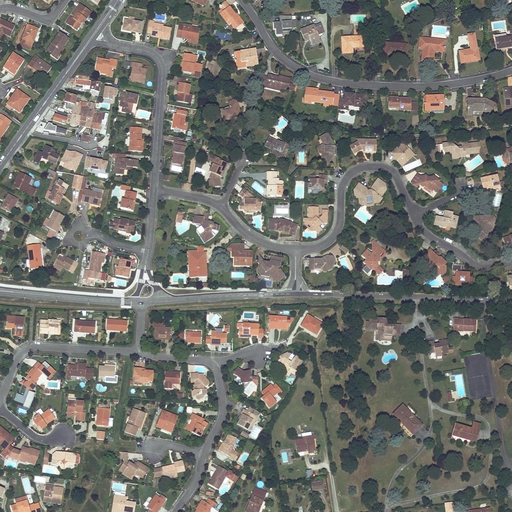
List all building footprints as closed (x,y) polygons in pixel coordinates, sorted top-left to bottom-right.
[(223,12),(220,14),(228,24),(230,23),(235,29),(242,24),(237,17),(236,17),(235,16),(235,15),(225,2),(222,5),(221,9),(223,12)] [(73,19),(72,18),(67,25),(76,31),(81,24),(82,24),(91,12),(80,4),(72,15),(73,17),(75,17),(73,19)] [(243,23),(236,14),(235,15),(235,16),(236,17),(237,17),(242,24),(243,23)] [(291,15),(282,15),(282,21),(280,21),(273,22),(274,28),(276,28),(276,34),(282,34),(288,34),(293,33),(292,28),(296,27),(296,20),(292,20),(291,15)] [(4,21),(2,20),(0,19),(0,32),(10,37),(15,26),(9,24),(3,22),(4,21)] [(142,23),(138,22),(134,22),(129,21),(125,20),(123,30),(140,33),(142,23)] [(171,29),(167,28),(163,27),(153,25),(153,23),(154,22),(149,21),(147,33),(152,34),(151,34),(161,36),(160,38),(169,39),(171,29)] [(320,23),(317,24),(314,25),(300,30),(303,39),(309,37),(309,39),(311,45),(320,42),(319,39),(323,33),(321,27),(320,23)] [(188,43),(192,43),(196,44),(199,30),(191,28),(191,26),(180,24),(177,37),(186,39),(187,37),(189,38),(189,39),(188,43)] [(32,46),(35,38),(38,29),(27,25),(21,42),(32,46)] [(57,39),(54,42),(53,42),(53,43),(52,43),(52,44),(53,44),(53,45),(51,47),(50,46),(47,51),(50,53),(50,54),(54,58),(57,53),(58,54),(61,50),(62,50),(63,50),(63,49),(62,48),(61,47),(64,43),(65,44),(68,41),(62,37),(63,35),(62,35),(59,33),(56,38),(57,39)] [(474,34),(470,35),(467,35),(468,43),(469,43),(470,50),(459,52),(461,62),(474,60),(475,61),(479,60),(477,48),(476,48),(474,34)] [(505,47),(506,47),(507,46),(508,48),(511,46),(511,36),(497,39),(498,44),(496,44),(497,49),(505,48),(505,47)] [(352,48),(358,47),(363,47),(363,37),(342,37),(342,53),(352,52),(352,48)] [(445,40),(433,39),(420,37),(419,48),(423,49),(422,61),(431,62),(433,48),(444,50),(445,40)] [(32,46),(21,42),(20,46),(30,50),(32,46)] [(407,54),(407,50),(407,45),(386,43),(385,55),(395,56),(395,53),(396,53),(407,54)] [(433,48),(431,62),(433,62),(435,50),(444,51),(444,50),(433,48)] [(246,64),(247,66),(247,67),(258,65),(256,49),(235,53),(236,64),(246,62),(246,64)] [(11,68),(10,69),(9,71),(15,75),(24,61),(12,53),(5,64),(11,68)] [(193,74),(195,65),(197,57),(185,54),(183,63),(184,63),(182,72),(193,74)] [(32,67),(38,59),(34,56),(28,64),(32,67)] [(106,60),(98,58),(95,70),(100,71),(100,73),(102,74),(101,79),(107,80),(108,75),(107,75),(108,71),(115,73),(118,61),(109,59),(109,61),(109,63),(106,63),(106,60)] [(32,67),(39,72),(45,76),(51,68),(38,59),(32,67)] [(146,70),(144,69),(141,69),(142,65),(133,63),(132,67),(133,67),(130,77),(131,77),(133,80),(133,81),(144,83),(146,70)] [(211,74),(212,74),(214,66),(205,65),(203,76),(211,77),(211,74)] [(280,89),(284,90),(287,91),(288,90),(294,91),(296,85),(289,84),(290,79),(278,77),(278,78),(268,75),(267,77),(266,84),(270,85),(270,87),(275,88),(275,90),(280,91),(280,89)] [(261,86),(275,90),(275,88),(270,87),(270,85),(266,84),(267,77),(264,76),(261,86)] [(100,88),(101,83),(76,80),(76,84),(90,86),(90,89),(94,90),(94,89),(99,91),(100,89),(100,88)] [(189,94),(190,90),(191,85),(186,84),(180,83),(178,93),(179,93),(180,93),(180,94),(178,102),(189,104),(191,95),(189,94)] [(116,97),(118,89),(105,87),(103,99),(112,100),(113,96),(116,97)] [(332,107),(333,105),(334,95),(332,95),(330,94),(330,93),(318,91),(317,91),(315,91),(315,89),(306,88),(304,99),(316,100),(316,102),(323,103),(328,104),(328,106),(332,107)] [(11,102),(10,101),(7,104),(19,112),(29,99),(17,90),(14,94),(15,95),(11,102)] [(131,114),(132,109),(133,104),(136,104),(138,96),(122,92),(120,99),(125,100),(122,112),(131,114)] [(86,113),(87,108),(85,108),(86,102),(80,101),(80,103),(76,102),(75,101),(77,96),(67,93),(64,102),(67,103),(74,105),(77,106),(76,106),(81,107),(80,112),(86,113)] [(364,107),(364,102),(365,96),(345,94),(344,99),(338,99),(338,106),(338,107),(337,109),(348,110),(348,106),(364,107)] [(425,110),(428,110),(431,110),(431,108),(444,108),(444,96),(426,96),(426,103),(425,103),(424,103),(425,110)] [(388,107),(399,107),(399,109),(399,110),(410,111),(411,103),(411,100),(405,99),(400,99),(399,101),(398,101),(398,99),(398,98),(388,97),(388,107)] [(485,111),(486,110),(490,112),(494,104),(486,99),(468,99),(467,114),(472,114),(472,111),(485,111)] [(241,116),(237,101),(229,103),(230,108),(218,110),(220,119),(224,119),(224,120),(241,116)] [(76,124),(79,125),(80,117),(79,117),(80,112),(81,107),(76,106),(77,106),(74,105),(67,103),(66,107),(72,110),(71,115),(70,123),(76,124)] [(93,111),(94,109),(95,104),(89,103),(87,108),(86,113),(85,118),(86,118),(85,126),(88,127),(90,127),(93,111)] [(97,110),(94,109),(93,111),(90,127),(100,129),(102,120),(104,120),(105,113),(101,112),(96,112),(97,110)] [(186,112),(182,111),(178,110),(177,114),(175,114),(172,128),(183,130),(186,112)] [(67,118),(68,114),(57,111),(56,115),(55,114),(53,120),(65,124),(67,118)] [(0,139),(0,138),(0,137),(8,126),(11,121),(1,114),(0,115),(0,139)] [(46,131),(66,134),(67,128),(47,125),(46,131)] [(129,151),(136,152),(142,152),(143,148),(140,147),(141,140),(142,128),(131,127),(130,137),(128,137),(127,146),(130,147),(129,151)] [(334,146),(331,140),(327,133),(320,137),(324,146),(324,152),(320,161),(327,165),(334,153),(334,146)] [(90,136),(83,134),(81,141),(88,143),(90,136)] [(172,141),(173,141),(174,141),(173,145),(175,145),(174,153),(172,160),(182,162),(186,143),(180,142),(181,138),(173,137),(172,141)] [(282,144),(269,137),(265,145),(277,150),(274,157),(281,161),(290,145),(283,142),(282,144)] [(356,146),(351,149),(354,154),(362,149),(363,149),(364,149),(365,152),(374,152),(376,152),(376,140),(362,139),(358,141),(354,143),(356,146)] [(460,156),(463,152),(465,152),(465,154),(466,154),(479,153),(479,148),(480,148),(479,143),(469,144),(467,143),(462,143),(462,147),(458,148),(452,143),(442,144),(443,150),(445,151),(445,152),(450,151),(451,153),(452,157),(456,157),(458,158),(460,156)] [(277,150),(265,145),(265,146),(273,151),(271,156),(274,157),(277,150)] [(405,148),(405,146),(405,145),(400,145),(400,146),(397,149),(397,148),(391,154),(397,160),(399,163),(402,166),(411,157),(409,154),(412,152),(408,149),(407,150),(405,148)] [(59,156),(57,155),(54,154),(50,152),(51,149),(46,147),(43,154),(38,152),(37,156),(35,158),(34,162),(38,164),(41,158),(46,160),(47,159),(56,164),(59,156)] [(505,160),(502,162),(507,166),(508,166),(509,170),(511,169),(511,148),(510,147),(508,150),(505,150),(504,155),(505,160)] [(70,152),(66,150),(60,161),(65,163),(72,166),(71,168),(75,170),(82,155),(74,151),(73,154),(70,153),(70,152)] [(214,187),(218,187),(221,187),(219,176),(221,172),(224,174),(228,164),(220,160),(218,165),(213,163),(216,157),(209,154),(207,160),(213,163),(209,172),(212,173),(209,179),(210,179),(209,182),(209,185),(214,185),(214,187)] [(97,160),(86,158),(84,168),(100,170),(100,168),(106,169),(107,162),(97,160)] [(125,169),(125,166),(133,167),(137,168),(138,160),(125,159),(116,158),(114,174),(123,175),(123,169),(125,169)] [(271,192),(271,193),(271,195),(282,195),(282,181),(278,181),(278,179),(277,179),(277,172),(268,172),(267,179),(269,179),(269,184),(271,184),(270,186),(269,186),(268,186),(268,192),(271,192)] [(36,190),(32,188),(27,186),(31,178),(21,174),(16,182),(15,181),(13,186),(33,196),(36,190)] [(80,189),(82,181),(83,177),(75,175),(72,188),(80,190),(80,189)] [(324,184),(324,182),(324,180),(327,180),(327,175),(319,175),(319,179),(310,179),(310,182),(308,182),(308,188),(310,188),(313,191),(313,194),(318,194),(320,191),(323,194),(326,190),(324,189),(324,184)] [(443,185),(441,183),(439,182),(440,180),(433,176),(431,179),(426,176),(423,179),(417,175),(411,183),(417,187),(420,185),(423,187),(424,187),(424,186),(429,190),(431,188),(437,193),(443,185)] [(492,187),(493,188),(493,189),(500,188),(498,175),(473,180),(475,187),(482,185),(483,189),(492,187)] [(378,179),(371,189),(370,189),(370,190),(367,191),(367,189),(359,184),(353,191),(354,196),(359,199),(360,204),(362,206),(365,205),(367,207),(372,206),(374,204),(379,203),(382,198),(381,197),(386,190),(385,184),(378,179)] [(48,199),(58,205),(62,197),(61,197),(60,196),(61,194),(64,188),(61,187),(63,182),(59,180),(52,193),(48,199)] [(82,202),(90,203),(90,202),(95,203),(100,204),(102,194),(92,192),(84,190),(80,189),(80,190),(78,201),(82,202)] [(261,203),(258,203),(256,202),(256,200),(249,199),(249,198),(251,195),(244,189),(243,189),(239,194),(244,198),(244,199),(244,203),(241,203),(240,203),(240,209),(244,209),(244,212),(246,212),(246,213),(252,213),(252,212),(252,208),(255,209),(255,211),(261,211),(261,203)] [(131,210),(132,206),(133,201),(135,202),(137,193),(130,192),(128,191),(126,191),(124,199),(122,199),(121,208),(131,210)] [(11,213),(14,206),(18,199),(8,194),(1,208),(11,213)] [(327,223),(327,220),(327,216),(322,215),(320,217),(318,219),(316,217),(317,215),(318,215),(318,207),(309,207),(308,219),(305,219),(304,224),(309,224),(311,227),(311,231),(315,231),(317,233),(322,230),(319,226),(322,223),(327,223)] [(57,233),(54,231),(58,224),(59,225),(64,217),(55,211),(46,227),(50,229),(46,236),(54,240),(57,233)] [(458,217),(453,216),(452,218),(451,218),(452,216),(452,213),(445,211),(444,216),(445,216),(447,217),(446,219),(443,218),(438,217),(436,225),(446,228),(446,226),(455,228),(458,217)] [(209,214),(204,213),(203,217),(204,217),(203,221),(207,222),(211,223),(211,221),(208,220),(209,215),(209,214)] [(217,231),(218,229),(219,226),(213,225),(213,223),(211,223),(207,222),(203,221),(204,217),(203,217),(194,215),(192,223),(200,225),(205,232),(200,235),(204,243),(213,236),(210,231),(211,230),(217,231)] [(476,222),(478,224),(481,225),(482,227),(482,229),(481,231),(480,232),(479,238),(482,241),(485,239),(487,237),(487,236),(488,235),(489,232),(492,233),(495,219),(492,218),(492,215),(477,216),(477,221),(476,221),(476,222)] [(130,232),(132,221),(129,220),(120,218),(120,220),(114,219),(113,223),(110,222),(109,227),(112,228),(112,229),(118,231),(119,229),(126,230),(126,232),(126,233),(130,234),(130,232)] [(282,232),(283,231),(293,235),(297,225),(282,220),(270,219),(269,229),(277,230),(280,231),(282,232)] [(41,263),(39,249),(40,249),(39,244),(27,246),(30,270),(42,268),(42,263),(41,263)] [(241,251),(242,248),(242,245),(232,244),(227,248),(227,251),(232,251),(232,257),(234,257),(234,262),(240,262),(239,266),(251,266),(251,252),(243,252),(241,251)] [(374,270),(374,271),(379,271),(379,266),(378,266),(378,262),(378,259),(380,259),(380,255),(381,255),(381,247),(377,244),(372,244),(372,250),(374,251),(371,254),(367,250),(362,256),(366,260),(364,262),(367,265),(363,269),(363,270),(367,273),(368,274),(372,270),(374,270)] [(380,262),(387,253),(381,247),(381,255),(380,255),(380,259),(378,259),(378,262),(380,262)] [(431,264),(431,265),(431,267),(433,270),(431,271),(436,276),(440,273),(442,271),(443,273),(445,272),(445,266),(443,264),(445,262),(440,257),(439,259),(436,256),(429,249),(427,252),(421,258),(424,261),(427,260),(431,264)] [(189,265),(190,265),(191,276),(207,275),(207,264),(205,264),(206,252),(198,252),(198,250),(186,251),(188,252),(188,253),(190,253),(190,257),(188,257),(189,265)] [(102,273),(101,273),(100,273),(102,263),(103,253),(93,252),(89,271),(85,270),(84,279),(88,279),(88,278),(101,280),(102,273)] [(279,266),(280,264),(280,263),(282,261),(283,259),(271,256),(270,262),(269,262),(263,261),(260,264),(262,267),(259,268),(258,272),(261,275),(269,277),(270,276),(274,282),(277,282),(283,278),(283,275),(280,269),(278,270),(277,268),(277,267),(279,266)] [(335,261),(334,259),(333,257),(331,256),(328,257),(328,256),(323,257),(324,259),(320,260),(316,260),(316,259),(314,259),(309,259),(309,260),(309,269),(320,269),(320,270),(325,270),(331,268),(330,264),(335,261)] [(66,258),(65,259),(65,260),(62,258),(59,257),(55,263),(62,267),(73,273),(78,263),(67,257),(66,258)] [(130,269),(131,265),(132,261),(120,259),(119,266),(117,275),(127,277),(129,268),(130,269)] [(320,269),(309,269),(309,270),(315,270),(320,271),(326,271),(332,269),(335,261),(330,264),(331,268),(325,270),(320,270),(320,269)] [(207,275),(191,276),(190,265),(189,265),(189,278),(207,277),(207,275)] [(383,270),(379,266),(379,271),(374,271),(379,275),(383,270)] [(453,281),(454,282),(456,282),(456,286),(460,286),(460,284),(465,285),(465,282),(469,282),(471,282),(471,277),(469,277),(469,273),(467,273),(465,273),(460,273),(460,270),(460,266),(453,266),(453,270),(456,270),(456,277),(453,277),(453,281)] [(274,316),(269,316),(269,328),(276,329),(276,326),(289,327),(292,321),(293,318),(290,318),(290,317),(286,317),(281,317),(274,316)] [(6,326),(11,326),(16,327),(15,336),(23,337),(25,318),(15,317),(15,321),(6,320),(6,326)] [(458,317),(453,317),(452,326),(457,326),(457,330),(475,331),(475,319),(458,318),(458,317)] [(317,334),(319,329),(322,325),(316,321),(317,320),(313,318),(311,322),(305,318),(301,326),(308,330),(309,329),(317,334)] [(375,319),(369,318),(369,322),(367,322),(366,329),(376,330),(376,335),(384,336),(384,339),(391,340),(392,334),(399,335),(400,326),(389,326),(389,327),(386,327),(386,324),(386,319),(379,319),(378,320),(375,320),(375,319)] [(49,334),(49,333),(49,332),(58,333),(58,328),(60,329),(60,323),(56,323),(56,321),(48,320),(48,325),(40,325),(39,333),(49,334)] [(116,321),(111,321),(111,320),(107,320),(106,330),(122,331),(122,330),(127,331),(128,320),(123,320),(123,321),(116,321)] [(79,322),(79,321),(75,321),(74,332),(95,334),(95,322),(85,321),(85,322),(79,322)] [(158,339),(158,338),(158,337),(167,338),(167,336),(170,337),(170,329),(164,328),(164,323),(152,323),(152,327),(154,328),(153,339),(158,339)] [(239,328),(239,332),(238,337),(242,337),(242,334),(251,334),(258,335),(258,338),(263,338),(264,330),(258,329),(258,325),(242,324),(242,327),(242,328),(239,328)] [(13,336),(15,336),(16,327),(11,326),(6,326),(6,327),(14,329),(13,336)] [(215,343),(221,343),(226,343),(226,333),(222,333),(216,333),(216,331),(211,331),(211,345),(215,345),(215,343)] [(189,344),(189,343),(189,342),(194,342),(194,343),(200,343),(201,333),(185,332),(185,344),(189,344)] [(433,341),(426,342),(428,353),(434,352),(435,357),(441,355),(441,354),(448,353),(453,352),(452,347),(448,347),(446,340),(439,341),(439,344),(433,345),(433,341)] [(289,352),(280,355),(279,358),(281,360),(282,357),(287,360),(291,353),(289,352)] [(276,363),(277,364),(277,366),(283,369),(284,368),(286,369),(283,373),(288,376),(291,371),(295,374),(302,361),(295,357),(296,356),(295,355),(291,362),(287,360),(282,357),(281,360),(279,358),(276,363)] [(29,375),(27,377),(34,383),(38,380),(37,378),(42,373),(47,377),(54,370),(45,362),(40,367),(38,365),(37,364),(27,374),(29,375)] [(85,379),(93,379),(94,372),(86,371),(86,369),(86,365),(77,364),(77,366),(67,365),(66,380),(70,380),(70,376),(85,377),(85,379)] [(106,367),(105,367),(99,366),(98,377),(106,377),(106,380),(114,380),(114,378),(115,366),(111,366),(111,367),(106,367)] [(243,373),(242,372),(241,372),(241,371),(238,368),(234,375),(241,379),(241,383),(251,381),(250,371),(244,372),(243,373)] [(148,381),(153,382),(154,372),(145,371),(144,372),(141,372),(141,369),(135,369),(134,377),(135,377),(135,385),(142,385),(142,383),(148,383),(148,381)] [(54,370),(47,377),(49,379),(56,372),(54,370)] [(181,385),(182,385),(183,372),(179,372),(179,374),(168,373),(167,389),(174,390),(181,390),(181,385)] [(203,396),(204,395),(206,394),(206,389),(204,389),(204,385),(206,387),(208,385),(208,382),(206,379),(205,379),(205,376),(203,376),(204,375),(198,375),(198,374),(190,374),(191,383),(195,381),(195,385),(193,385),(193,390),(191,392),(192,398),(196,396),(196,398),(198,400),(203,397),(203,396)] [(34,383),(27,377),(25,378),(28,381),(27,382),(26,382),(23,384),(27,388),(24,397),(17,394),(14,399),(24,403),(23,406),(29,409),(35,394),(30,392),(30,391),(31,392),(37,385),(34,383)] [(276,384),(274,385),(272,387),(271,385),(263,391),(265,395),(261,399),(269,408),(276,402),(271,397),(277,393),(278,394),(281,391),(276,384)] [(68,402),(67,413),(72,413),(78,414),(77,416),(77,421),(84,421),(85,413),(83,413),(84,402),(76,401),(76,402),(68,402)] [(404,425),(408,430),(413,434),(422,425),(403,405),(394,413),(405,424),(404,425)] [(97,415),(98,415),(98,422),(97,422),(96,425),(108,427),(109,418),(110,409),(98,408),(97,415)] [(38,424),(40,426),(42,429),(46,426),(45,424),(49,421),(50,422),(55,418),(49,409),(39,416),(38,415),(35,417),(33,421),(36,425),(38,424)] [(143,420),(145,413),(133,409),(124,432),(129,434),(130,430),(136,433),(137,429),(141,419),(143,420)] [(247,411),(244,409),(241,413),(243,414),(237,424),(249,431),(260,413),(255,410),(253,414),(247,411)] [(156,426),(159,427),(161,428),(162,426),(173,430),(178,417),(162,411),(156,426)] [(192,432),(196,434),(200,437),(202,433),(201,432),(204,427),(205,428),(207,424),(203,421),(202,423),(199,422),(200,420),(201,418),(193,414),(189,420),(192,421),(190,425),(188,427),(193,430),(192,432)] [(187,423),(185,428),(192,432),(193,430),(188,427),(190,425),(187,423)] [(478,424),(476,424),(473,423),(471,429),(455,425),(452,436),(474,442),(478,424)] [(6,432),(0,426),(0,442),(6,448),(5,449),(0,455),(5,459),(8,456),(8,455),(13,449),(8,445),(13,440),(5,434),(6,432)] [(285,441),(285,426),(277,426),(277,441),(285,441)] [(5,434),(13,440),(14,439),(6,432),(5,434)] [(228,434),(226,438),(224,441),(226,442),(221,452),(236,461),(240,454),(231,449),(237,439),(228,434)] [(315,453),(314,446),(313,440),(315,440),(315,435),(303,437),(303,439),(295,440),(297,452),(308,450),(309,452),(314,452),(314,453),(315,453)] [(224,441),(218,450),(221,452),(226,442),(224,441)] [(13,449),(8,455),(8,456),(18,459),(18,458),(35,463),(40,451),(32,449),(31,450),(22,447),(21,452),(13,449)] [(53,455),(52,462),(53,464),(56,464),(57,465),(60,466),(64,470),(70,470),(73,468),(73,466),(75,464),(75,457),(72,456),(72,454),(64,453),(63,454),(61,454),(62,452),(56,452),(53,455)] [(120,468),(122,470),(124,471),(122,473),(131,478),(134,473),(142,478),(148,468),(138,462),(135,466),(127,461),(125,460),(120,468)] [(162,470),(163,473),(164,476),(172,474),(173,477),(177,476),(176,473),(185,471),(183,461),(174,463),(174,465),(167,467),(167,468),(162,470)] [(228,472),(217,466),(215,470),(216,470),(208,484),(218,490),(226,476),(234,482),(237,477),(231,474),(231,472),(229,471),(228,472)] [(324,489),(323,485),(323,481),(311,483),(312,491),(324,489)] [(48,497),(48,502),(53,503),(53,501),(61,503),(63,488),(54,487),(46,486),(44,496),(48,497)] [(247,511),(257,511),(260,506),(266,492),(255,487),(246,511),(247,511)] [(156,511),(158,511),(158,510),(157,510),(160,506),(161,506),(164,501),(155,495),(146,507),(153,511),(156,511)] [(30,511),(35,511),(33,504),(29,505),(27,500),(26,496),(15,500),(16,504),(18,511),(30,511)] [(127,498),(115,496),(113,505),(116,505),(115,511),(116,511),(121,511),(122,511),(125,511),(124,511),(133,511),(135,503),(126,501),(127,498)] [(202,500),(201,502),(200,503),(201,504),(197,510),(195,511),(209,511),(210,511),(212,507),(214,508),(217,504),(209,499),(206,503),(202,500)] [(454,511),(453,502),(445,503),(445,511),(454,511)]
